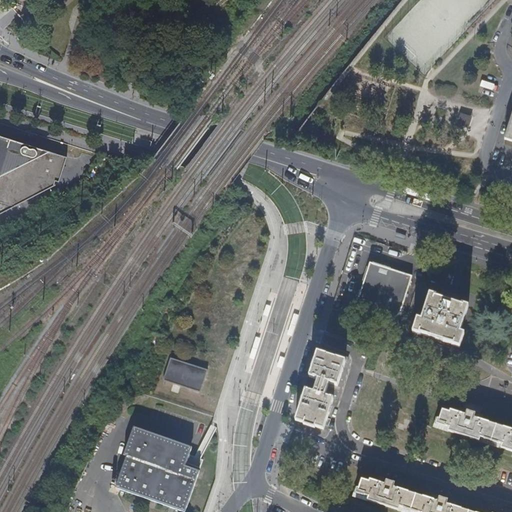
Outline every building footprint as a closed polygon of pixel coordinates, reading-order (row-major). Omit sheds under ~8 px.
[(459,113),(455,124),(466,128),(470,117),(459,113)] [(0,208),(55,183),(53,182),(54,179),(58,180),(66,156),(39,147),(38,152),(36,152),(35,150),(32,149),(30,150),(27,149),(27,147),(20,146),(22,141),(0,134),(0,208)] [(38,152),(39,147),(22,141),(20,146),(27,147),(27,149),(30,150),(32,149),(35,150),(36,152),(38,152)] [(411,272),(369,260),(357,305),(392,318),(400,312),(411,272)] [(460,334),(468,306),(461,304),(460,306),(453,303),(454,299),(451,298),(448,297),(446,301),(437,299),(438,296),(431,294),(422,321),(419,320),(414,334),(422,337),(423,335),(452,345),(451,347),(459,349),(463,335),(460,334)] [(338,386),(345,362),(331,357),(317,353),(309,377),(318,380),(314,393),(305,390),(295,421),(323,431),(333,399),(325,396),(329,384),(338,386)] [(165,381),(202,392),(209,370),(173,358),(165,381)] [(475,414),(480,415),(482,408),(473,405),(465,402),(463,409),(467,411),(466,416),(461,414),(450,411),(449,413),(443,411),(439,419),(436,418),(433,427),(511,452),(511,431),(478,420),(474,419),(475,414)] [(136,428),(132,439),(184,459),(182,465),(187,466),(193,448),(136,428)] [(132,439),(112,487),(184,511),(198,471),(187,466),(182,465),(184,459),(132,439)] [(385,485),(381,484),(370,480),(368,483),(361,480),(359,489),(356,488),(353,497),(401,511),(506,511),(497,508),(489,505),(486,511),(468,511),(450,506),(446,505),(447,500),(452,501),(454,494),(445,491),(436,489),(435,495),(439,497),(438,502),(433,501),(398,490),(393,488),(395,483),(400,484),(402,477),(392,474),(384,472),(382,479),(386,480),(385,485)]
